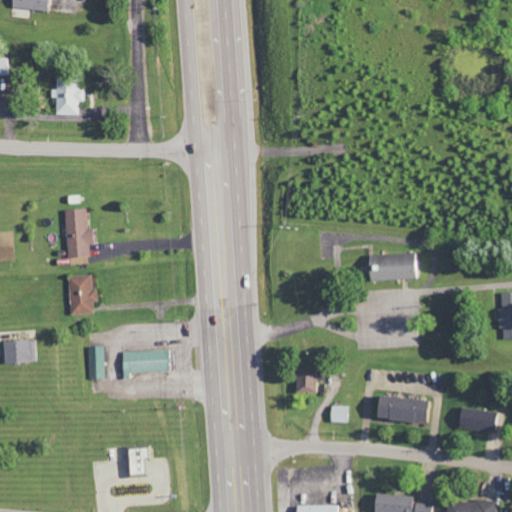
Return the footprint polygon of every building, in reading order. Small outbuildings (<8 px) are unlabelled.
[(56,13),(58,0),(20,0),(19,6),(56,13)] [(62,115),(86,114),(85,101),(91,101),(91,89),(86,89),(86,76),(61,76),(62,115)] [(71,209),(73,258),(99,257),(98,228),(94,229),(93,209),(71,209)] [(376,255),(377,281),(427,279),(426,253),(376,255)] [(100,314),(99,302),(104,302),(104,290),(98,290),(98,275),(74,276),(75,315),(100,314)] [(7,341),(8,364),(43,362),(42,340),(7,341)] [(92,346),(92,379),(109,379),(109,346),(92,346)] [(176,349),(128,351),(129,375),(177,373),(176,349)] [(323,393),(323,381),(328,381),(328,370),(302,369),(301,393),(323,393)] [(440,401),(391,395),(388,417),(437,424),(440,401)] [(353,422),(354,406),(337,405),(336,422),(353,422)] [(464,428),(500,432),(502,411),(467,408),(464,428)] [(157,475),(156,447),(134,448),(135,476),(157,475)] [(419,496),(383,493),(381,511),(437,511),(438,503),(419,502),(419,496)] [(500,511),(501,502),(454,499),(453,511),(500,511)]
